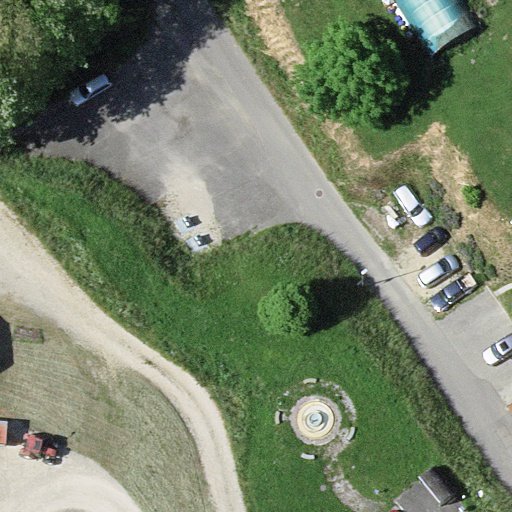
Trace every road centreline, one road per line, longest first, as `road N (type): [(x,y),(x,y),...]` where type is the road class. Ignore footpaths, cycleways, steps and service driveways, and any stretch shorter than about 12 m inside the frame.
road 1 (residential): [(189,0),(511,461)]
road 2 (track): [(0,229),(108,337),(188,394),(209,426),(234,511)]
